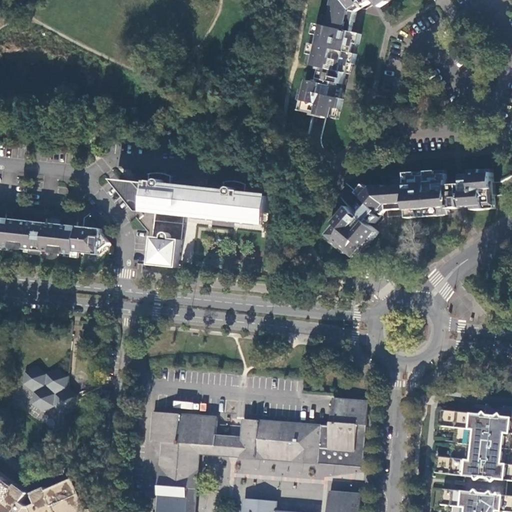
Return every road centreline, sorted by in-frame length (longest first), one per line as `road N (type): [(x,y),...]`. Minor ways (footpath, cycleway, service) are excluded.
road 1 (tertiary): [(382,312),(123,294)]
road 2 (tertiary): [(132,308),(313,328),(379,344)]
road 3 (residential): [(153,387),(320,401)]
road 4 (residential): [(126,355),(101,511)]
road 5 (residential): [(393,511),(407,363)]
road 6 (tertiary): [(0,293),(132,308)]
road 7 (residential): [(88,179),(125,225),(123,294)]
road 8 (tertiary): [(123,294),(0,280)]
